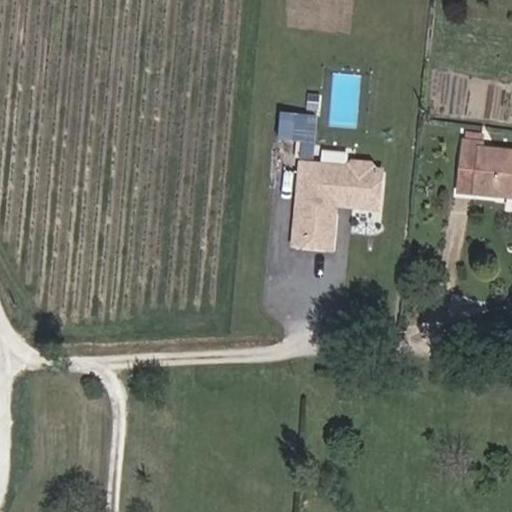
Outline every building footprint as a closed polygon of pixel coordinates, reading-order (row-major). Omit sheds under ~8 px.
[(499,179),(511,180),(511,145),(482,143),(484,101),(460,102),(456,160),(473,162),(472,187),(498,189),(499,179)] [(287,110),(285,143),(321,146),(323,113),(287,110)] [(455,185),(472,187),(473,162),(456,160),(455,185)] [(333,249),(334,211),(332,208),(337,202),(340,205),(376,206),(378,169),(371,169),(366,163),(351,163),(345,168),(298,166),(295,248),(333,249)] [(498,189),(511,190),(511,180),(499,179),(498,189)]
